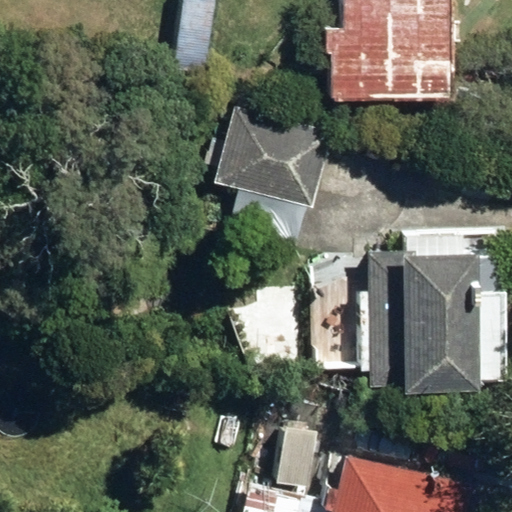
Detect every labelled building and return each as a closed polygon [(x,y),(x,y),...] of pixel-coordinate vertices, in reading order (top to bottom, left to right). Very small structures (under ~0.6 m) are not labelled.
[(220,0),(188,0),(181,61),(213,64),(220,0)] [(333,38),(333,89),(458,87),(455,0),(347,0),(348,4),(329,5),(330,21),(325,21),(326,38),(333,38)] [(230,177),(313,201),(335,125),(241,99),(238,106),(222,102),(205,163),(214,166),(207,189),(226,194),(230,177)] [(371,359),(371,376),(480,375),(480,372),(508,372),(506,246),(479,247),(479,241),(465,241),(465,223),(408,224),(408,242),(370,242),(370,282),(362,282),(363,359),(371,359)] [(249,475),(239,511),(465,511),(475,477),(333,441),(320,492),(249,475)]
